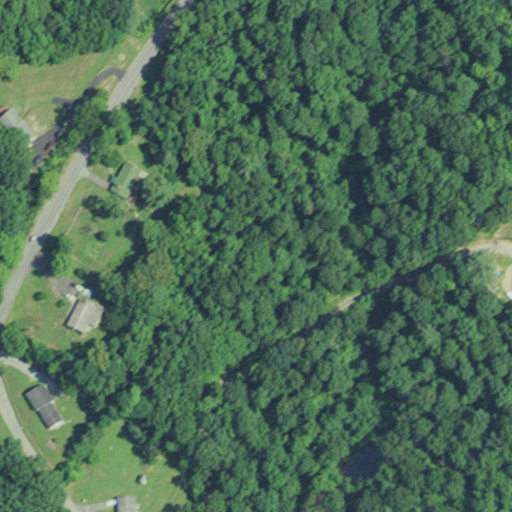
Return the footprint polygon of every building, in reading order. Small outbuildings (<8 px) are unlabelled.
[(0,132),(17,148),(31,132),(5,108),(0,113),(0,132)] [(106,191),(123,200),(139,170),(122,161),(106,191)] [(98,309),(75,298),(61,326),(84,337),(98,309)] [(60,420),(39,383),(22,393),(43,430),(60,420)] [(113,496),(112,511),(131,511),(132,496),(113,496)]
